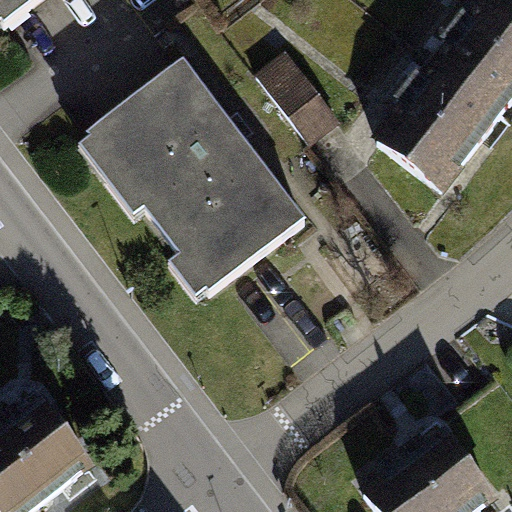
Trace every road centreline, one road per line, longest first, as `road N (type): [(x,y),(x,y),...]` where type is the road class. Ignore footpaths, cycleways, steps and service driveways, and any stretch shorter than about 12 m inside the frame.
road 1 (residential): [(224,491),(511,251)]
road 2 (residential): [(0,194),(224,491)]
